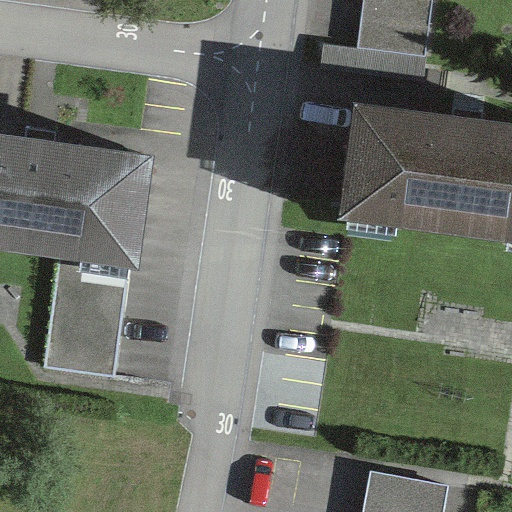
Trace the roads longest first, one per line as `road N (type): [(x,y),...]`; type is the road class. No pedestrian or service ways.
road 1 (residential): [(255,61),(229,332),(196,511)]
road 2 (residential): [(255,61),(0,27)]
